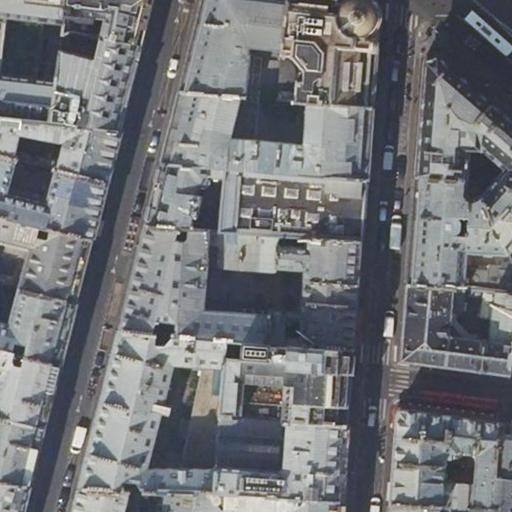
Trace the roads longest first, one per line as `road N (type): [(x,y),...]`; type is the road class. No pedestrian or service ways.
road 1 (residential): [(175,0),(44,511)]
road 2 (residential): [(373,378),(406,0)]
road 3 (residential): [(373,378),(511,394)]
road 4 (residential): [(365,511),(373,378)]
